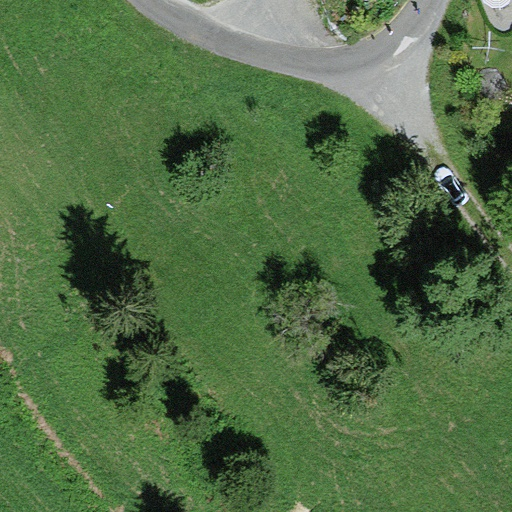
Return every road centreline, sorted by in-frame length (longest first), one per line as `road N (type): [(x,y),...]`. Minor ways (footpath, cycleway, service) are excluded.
road 1 (residential): [(432,0),(358,72),(153,0)]
road 2 (track): [(358,72),(511,242)]
